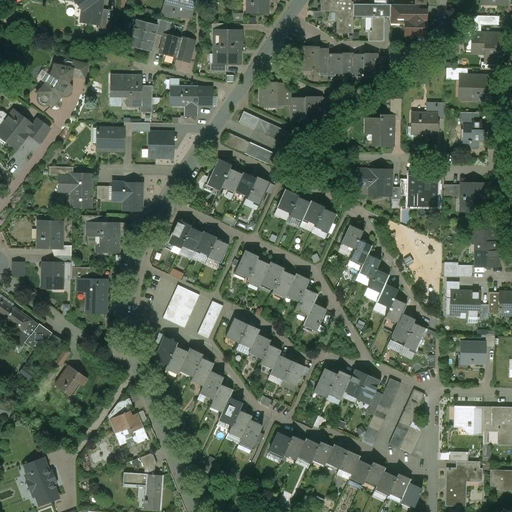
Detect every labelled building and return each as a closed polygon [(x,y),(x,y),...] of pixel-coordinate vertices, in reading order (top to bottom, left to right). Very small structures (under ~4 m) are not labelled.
[(68,0),(75,1),(82,11),(80,22),(98,25),(99,25),(101,9),(102,0),(68,0)] [(166,0),(164,11),(171,13),(170,14),(173,14),(173,13),(189,17),(193,0),(166,0)] [(245,0),(246,6),(250,6),(250,14),(268,14),(268,0),(245,0)] [(352,0),(322,0),(322,12),(325,12),(338,12),(338,21),(336,21),(336,33),(352,34),(353,5),(352,0)] [(390,5),(353,5),(352,17),(371,17),(384,17),(389,17),(390,5)] [(414,5),(390,5),(389,17),(389,19),(405,19),(405,23),(404,23),(404,35),(425,36),(425,21),(425,16),(421,16),(421,12),(417,12),(417,5),(414,5)] [(108,10),(101,9),(99,25),(98,25),(97,32),(105,33),(108,10)] [(498,17),(476,16),(476,25),(480,25),(498,26),(498,17)] [(384,17),(371,17),(371,31),(370,31),(368,31),(368,42),(383,42),(384,17)] [(156,26),(137,21),(130,46),(149,51),(156,26)] [(226,24),(211,24),(211,33),(214,33),(214,30),(226,30),(226,24)] [(476,25),(468,25),(468,38),(472,38),(472,33),(480,33),(480,25),(476,25)] [(226,30),(214,30),(214,33),(213,63),(213,64),(225,64),(239,65),(239,47),(241,47),(241,31),(226,30)] [(480,33),(472,33),(472,38),(472,52),(489,53),(488,63),(502,63),(503,35),(492,34),(480,33)] [(180,38),(164,34),(158,54),(175,58),(180,38)] [(194,42),(180,38),(175,58),(188,62),(194,42)] [(344,55),(335,55),(335,54),(327,54),(328,49),(318,49),(319,47),(317,47),(317,48),(313,48),(313,47),(300,47),(300,69),(319,69),(318,73),(363,74),(363,77),(377,77),(377,55),(369,55),(360,55),(360,54),(344,54),(344,55)] [(47,79),(44,84),(41,87),(36,92),(40,96),(39,98),(39,100),(40,102),(41,103),(43,104),(45,104),(47,104),(51,107),(56,102),(60,97),(62,98),(62,96),(65,96),(67,95),(70,94),(71,91),(71,89),(70,86),(69,84),(66,83),(67,81),(67,80),(68,79),(69,79),(70,78),(71,77),(72,76),(72,75),(75,63),(69,61),(67,67),(53,64),(52,69),(50,73),(49,76),(47,79)] [(87,66),(75,63),(72,75),(84,78),(87,66)] [(225,64),(213,64),(213,63),(209,63),(209,72),(225,72),(225,64)] [(467,69),(445,68),(445,80),(461,81),(467,81),(467,77),(467,69)] [(141,76),(110,76),(110,95),(129,96),(128,107),(140,107),(141,86),(141,76)] [(478,78),(467,77),(467,81),(461,81),(461,95),(477,96),(477,100),(488,100),(489,100),(489,76),(478,76),(478,78)] [(300,98),(290,98),(290,91),(286,91),(286,86),(282,86),(282,85),(273,85),(273,82),(267,82),(267,86),(258,86),(258,106),(289,106),(289,117),(322,117),(322,98),(312,98),(311,99),(300,99),(300,98)] [(152,86),(141,86),(140,107),(140,113),(151,113),(152,86)] [(197,88),(171,87),(170,105),(187,106),(187,116),(197,117),(197,88)] [(212,88),(198,88),(197,103),(201,104),(201,107),(211,107),(212,88)] [(401,99),(390,99),(389,116),(389,120),(393,120),(400,120),(401,99)] [(445,103),(426,103),(426,113),(437,113),(437,119),(444,119),(445,103)] [(32,125),(13,111),(8,117),(1,127),(0,127),(0,136),(15,149),(20,142),(21,143),(26,137),(25,136),(27,134),(33,126),(32,125)] [(2,113),(0,112),(0,125),(1,127),(8,117),(2,113)] [(253,116),(243,112),(238,123),(248,127),(253,116)] [(426,113),(411,113),(410,127),(415,128),(415,135),(417,135),(437,135),(437,125),(436,125),(437,119),(437,113),(426,113)] [(478,113),(459,113),(459,125),(462,125),(462,124),(471,124),(471,120),(478,120),(478,113)] [(389,116),(379,115),(379,119),(365,118),(365,131),(375,131),(375,143),(383,144),(383,146),(393,146),(393,120),(389,120),(389,116)] [(187,116),(180,116),(180,124),(184,124),(196,124),(197,117),(187,116)] [(258,119),(253,116),(248,127),(253,130),(258,119)] [(49,129),(37,119),(32,125),(33,126),(27,134),(39,143),(49,129)] [(264,122),(258,119),(253,130),(259,132),(264,122)] [(471,124),(462,124),(462,125),(462,131),(465,133),(464,142),(467,142),(470,145),(470,149),(478,149),(478,139),(482,139),(482,130),(480,130),(481,120),(478,120),(471,120),(471,124)] [(264,122),(259,132),(265,135),(270,124),(264,122)] [(131,123),(123,123),(123,129),(124,129),(123,137),(131,137),(131,123)] [(276,127),(270,124),(265,135),(271,138),(276,127)] [(282,130),(276,127),(271,138),(277,140),(282,130)] [(415,128),(410,127),(408,127),(407,135),(410,138),(417,138),(417,135),(415,135),(415,128)] [(123,129),(96,128),(96,129),(97,129),(97,131),(96,131),(96,134),(97,134),(97,144),(103,144),(103,151),(122,151),(122,140),(123,140),(123,137),(124,129),(123,129)] [(282,130),(277,140),(283,143),(288,132),(282,130)] [(293,135),(288,132),(283,143),(288,146),(293,135)] [(234,136),(228,133),(223,144),(229,147),(234,136)] [(175,134),(154,134),(154,155),(175,156),(175,134)] [(239,138),(234,136),(229,147),(234,149),(239,138)] [(245,141),(239,138),(234,149),(240,152),(245,141)] [(250,143),(245,141),(240,152),(245,154),(250,143)] [(250,143),(245,154),(251,156),(255,146),(250,143)] [(255,146),(251,156),(256,159),(261,148),(255,146)] [(261,148),(256,159),(261,161),(266,151),(261,148)] [(266,151),(261,161),(267,164),(272,153),(266,151)] [(277,156),(272,153),(267,164),(272,166),(277,156)] [(277,156),(272,166),(278,169),(283,158),(277,156)] [(231,165),(217,159),(206,185),(219,191),(231,165)] [(241,174),(229,169),(231,165),(219,191),(221,187),(233,193),(243,173),(242,173),(241,174)] [(72,168),(49,167),(49,176),(59,176),(69,176),(69,175),(72,175),(72,168)] [(391,170),(368,170),(358,170),(357,187),(368,187),(368,196),(390,196),(390,187),(391,170)] [(255,178),(243,173),(233,193),(234,193),(235,191),(247,197),(245,199),(246,199),(256,177),(255,178)] [(69,176),(59,176),(59,191),(72,192),(71,207),(90,207),(91,176),(72,175),(69,175),(69,176)] [(256,177),(246,199),(259,205),(269,183),(256,177)] [(437,177),(408,177),(408,180),(408,196),(408,199),(420,199),(419,206),(436,207),(437,177)] [(408,180),(399,179),(399,188),(399,196),(408,196),(408,180)] [(142,183),(123,183),(123,184),(111,184),(111,200),(124,200),(124,196),(130,196),(129,211),(140,211),(140,202),(141,202),(142,183)] [(483,184),(460,184),(460,185),(460,199),(460,200),(463,200),(463,209),(471,209),(471,211),(483,211),(483,200),(484,200),(484,195),(483,195),(483,184)] [(460,185),(443,185),(443,198),(460,199),(460,185)] [(108,187),(96,186),(96,200),(108,200),(108,187)] [(399,188),(390,187),(390,196),(390,199),(399,200),(399,196),(399,188)] [(284,189),(276,208),(289,214),(297,197),(298,195),(284,189)] [(297,197),(289,214),(288,215),(301,221),(302,221),(302,220),(302,219),(310,203),(309,203),(297,197)] [(310,203),(302,219),(302,220),(314,225),(315,225),(323,209),(324,207),(310,201),(309,203),(310,203)] [(323,209),(315,225),(314,225),(314,227),(327,233),(336,215),(323,209)] [(177,220),(167,243),(180,249),(182,246),(181,246),(190,227),(190,228),(191,226),(177,220)] [(314,225),(302,220),(302,221),(301,221),(298,228),(298,229),(299,227),(311,232),(311,233),(314,227),(314,225)] [(62,221),(37,221),(37,249),(54,249),(61,250),(61,246),(62,221)] [(107,223),(86,222),(86,223),(86,234),(98,234),(98,253),(118,253),(119,231),(126,231),(126,223),(107,223)] [(349,225),(341,244),(353,250),(354,250),(358,240),(359,240),(363,232),(349,225)] [(190,227),(181,246),(182,246),(194,252),(203,232),(202,233),(190,228),(190,227)] [(475,242),(496,243),(496,231),(472,231),(472,243),(475,243),(475,242)] [(203,232),(194,252),(195,250),(207,256),(206,257),(207,258),(216,237),(203,232)] [(228,245),(215,239),(216,238),(216,237),(207,258),(220,264),(228,245)] [(359,240),(358,240),(354,250),(353,250),(349,258),(362,264),(363,264),(367,255),(371,246),(359,240)] [(496,243),(475,242),(475,243),(474,267),(497,267),(497,243),(496,243)] [(180,249),(167,243),(164,248),(178,255),(180,249)] [(71,246),(61,246),(61,250),(54,249),(53,257),(56,257),(71,257),(71,246)] [(245,250),(234,273),(247,278),(246,281),(257,256),(245,250)] [(367,255),(363,264),(362,264),(358,273),(371,279),(376,269),(376,270),(380,261),(367,255)] [(257,256),(246,281),(259,287),(270,262),(269,265),(257,259),(258,257),(257,256)] [(26,276),(26,261),(13,261),(13,276),(26,276)] [(283,268),(270,262),(259,287),(260,284),(272,290),(271,293),(272,293),(283,268)] [(56,263),(42,263),(42,288),(53,289),(53,287),(61,287),(62,264),(56,263)] [(471,266),(457,266),(457,277),(471,277),(471,266)] [(97,268),(71,268),(71,279),(76,279),(97,279),(97,268)] [(182,279),(185,273),(174,268),(171,274),(182,279)] [(283,268),(272,293),(284,299),(285,296),(296,274),(295,274),(294,276),(282,271),(283,268)] [(376,270),(376,269),(371,279),(367,288),(380,294),(384,284),(385,284),(389,275),(376,270)] [(308,280),(296,274),(285,296),(298,302),(308,280)] [(97,279),(76,279),(76,290),(87,291),(87,310),(106,310),(107,279),(97,279)] [(298,302),(294,311),(306,317),(302,326),(303,326),(317,295),(304,289),(309,280),(308,280),(298,302)] [(385,284),(384,284),(380,294),(376,302),(388,308),(389,308),(393,299),(394,299),(398,290),(385,284)] [(188,291),(177,286),(174,291),(185,296),(188,291)] [(185,296),(174,291),(172,297),(183,302),(185,296)] [(199,296),(188,291),(185,296),(196,301),(199,296)] [(476,292),(451,292),(451,300),(452,300),(451,308),(465,308),(465,312),(469,312),(469,319),(479,319),(479,305),(479,297),(476,297),(476,292)] [(500,293),(488,293),(488,305),(488,314),(496,314),(499,311),(500,293)] [(511,295),(510,293),(500,293),(499,311),(496,314),(511,314),(511,295)] [(317,295),(303,326),(315,332),(326,309),(313,304),(317,295)] [(196,301),(185,296),(183,302),(194,307),(196,301)] [(183,302),(172,297),(170,302),(180,307),(183,302)] [(394,299),(393,299),(389,308),(388,308),(384,317),(397,323),(402,314),(406,305),(394,299)] [(0,300),(0,314),(22,330),(23,330),(30,336),(38,325),(14,307),(12,309),(0,300)] [(222,306),(212,301),(209,307),(220,312),(222,306)] [(180,307),(170,302),(167,307),(178,312),(180,307)] [(194,307),(183,302),(180,307),(191,312),(194,307)] [(488,305),(479,305),(479,319),(487,320),(488,314),(488,305)] [(178,312),(167,307),(165,313),(175,318),(178,312)] [(191,312),(180,307),(178,312),(189,317),(191,312)] [(220,312),(209,307),(207,312),(217,317),(220,312)] [(189,317),(178,312),(175,318),(186,323),(189,317)] [(217,317),(207,312),(204,318),(215,323),(217,317)] [(175,318),(165,313),(162,318),(173,323),(175,318)] [(402,314),(397,323),(391,337),(404,342),(404,343),(413,323),(415,320),(402,314)] [(186,323),(175,318),(173,323),(184,328),(186,323)] [(215,323),(204,318),(202,323),(213,328),(215,323)] [(246,324),(234,318),(225,337),(238,343),(246,324)] [(213,328),(202,323),(199,329),(210,334),(213,328)] [(413,323),(404,343),(404,342),(402,346),(416,352),(419,344),(420,344),(427,329),(413,323)] [(52,333),(39,324),(38,325),(30,336),(25,343),(37,352),(37,353),(43,345),(51,334),(52,333)] [(259,330),(246,324),(238,343),(250,349),(257,334),(259,330)] [(210,334),(199,329),(197,334),(208,339),(210,334)] [(63,343),(51,334),(43,345),(55,354),(63,343)] [(270,340),(257,334),(250,349),(248,354),(261,359),(268,345),(270,340)] [(494,336),(485,336),(485,342),(485,348),(494,348),(494,336)] [(177,343),(164,337),(154,359),(167,364),(175,346),(177,343)] [(485,342),(475,342),(475,343),(470,343),(470,344),(462,344),(461,353),(462,353),(462,361),(470,362),(470,364),(484,364),(485,349),(485,348),(485,342)] [(280,350),(268,345),(261,359),(259,364),(272,370),(278,355),(280,350)] [(175,346),(167,364),(165,369),(177,375),(179,371),(188,352),(187,352),(175,346)] [(202,354),(189,348),(187,352),(188,352),(179,371),(192,377),(200,358),(201,358),(202,354)] [(64,350),(57,359),(63,363),(70,353),(64,350)] [(291,361),(278,355),(272,370),(270,374),(282,380),(291,361)] [(201,358),(200,358),(192,377),(191,378),(204,383),(210,371),(213,364),(201,358)] [(304,367),(291,361),(282,380),(295,386),(304,367)] [(68,366),(55,385),(69,395),(82,376),(68,366)] [(33,374),(24,368),(20,374),(29,380),(33,374)] [(324,368),(313,392),(326,398),(327,394),(337,374),(324,368)] [(367,375),(354,369),(351,376),(344,392),(357,398),(367,375)] [(210,371),(204,383),(199,394),(212,399),(219,384),(220,384),(223,377),(210,371)] [(351,376),(338,371),(337,374),(327,394),(340,400),(344,392),(351,376)] [(367,375),(357,398),(354,404),(355,404),(357,400),(369,405),(380,381),(367,375)] [(400,384),(390,379),(387,384),(398,389),(400,384)] [(220,384),(219,384),(212,399),(209,407),(222,412),(229,397),(232,390),(220,384)] [(398,389),(387,384),(385,389),(396,394),(398,389)] [(396,394),(385,389),(382,395),(393,400),(396,394)] [(424,395),(413,390),(411,395),(422,400),(424,395)] [(393,400),(382,395),(380,400),(391,405),(393,400)] [(422,400),(411,395),(408,400),(419,405),(422,400)] [(229,397),(222,412),(220,417),(232,423),(238,410),(239,410),(242,403),(229,397)] [(391,405),(380,400),(377,405),(388,410),(391,405)] [(419,405),(408,400),(406,406),(417,411),(419,405)] [(8,404),(3,403),(0,411),(0,415),(8,418),(11,409),(7,407),(8,404)] [(126,418),(119,403),(118,403),(107,417),(113,431),(116,430),(121,442),(133,437),(135,442),(145,438),(135,414),(126,418)] [(388,410),(377,405),(375,411),(386,416),(388,410)] [(417,411),(406,406),(403,411),(414,416),(417,411)] [(483,408),(454,408),(454,426),(467,426),(467,427),(469,427),(469,434),(482,434),(482,431),(483,408)] [(511,408),(483,408),(482,431),(498,431),(498,444),(511,444),(511,408)] [(232,423),(225,438),(237,444),(240,439),(249,419),(249,420),(251,416),(239,410),(238,410),(232,423)] [(386,416),(375,411),(373,416),(383,421),(386,416)] [(414,416),(403,411),(401,417),(412,422),(414,416)] [(383,421),(373,416),(370,421),(381,426),(383,421)] [(412,422),(401,417),(398,422),(409,427),(412,422)] [(249,420),(249,419),(240,439),(240,440),(252,445),(251,447),(252,447),(262,425),(249,420)] [(381,426),(370,421),(368,427),(379,431),(381,426)] [(409,427),(398,422),(396,428),(407,433),(409,427)] [(423,427),(412,422),(409,427),(420,432),(423,427)] [(379,431),(368,427),(365,432),(376,437),(379,431)] [(420,432),(409,427),(407,433),(418,438),(420,432)] [(407,433),(396,428),(393,433),(404,438),(407,433)] [(376,437),(365,432),(363,437),(374,442),(376,437)] [(290,438),(277,433),(269,451),(282,457),(283,454),(290,438)] [(404,438),(393,433),(391,439),(402,444),(404,438)] [(418,438),(407,433),(404,438),(415,443),(418,438)] [(304,441),(291,436),(290,438),(283,454),(296,460),(298,457),(297,457),(304,441)] [(374,442),(363,437),(360,442),(371,447),(374,442)] [(415,443),(404,438),(402,444),(413,449),(415,443)] [(252,445),(240,440),(240,439),(237,444),(236,448),(249,454),(252,447),(251,447),(252,445)] [(318,444),(305,439),(304,441),(297,457),(298,457),(310,463),(312,460),(311,460),(318,444)] [(402,444),(391,439),(388,444),(399,449),(402,444)] [(332,447),(319,442),(318,444),(311,460),(312,460),(324,466),(326,463),(325,463),(332,447)] [(346,450),(333,444),(332,447),(325,463),(326,463),(338,469),(346,450)] [(413,449),(402,444),(399,449),(410,454),(413,449)] [(359,456),(346,450),(338,469),(351,474),(358,460),(359,456)] [(466,453),(448,452),(448,461),(458,461),(466,462),(466,453)] [(152,453),(139,458),(144,470),(148,470),(148,475),(154,475),(155,465),(156,464),(152,453)] [(43,458),(24,465),(28,475),(25,476),(27,481),(26,482),(29,492),(31,491),(33,497),(40,494),(43,504),(58,498),(53,484),(54,484),(49,472),(48,472),(43,458)] [(358,460),(351,474),(349,478),(362,484),(364,480),(370,466),(370,465),(358,460)] [(372,462),(370,465),(370,466),(364,480),(376,486),(383,471),(383,472),(385,468),(372,462)] [(458,468),(448,468),(447,505),(463,505),(464,480),(474,480),(474,478),(481,478),(481,469),(458,468)] [(511,471),(489,470),(489,487),(497,488),(497,490),(511,489),(511,468),(511,469),(511,471)] [(383,472),(383,471),(376,486),(374,490),(388,496),(389,492),(396,477),(383,472)] [(148,475),(123,473),(123,484),(145,486),(143,509),(160,511),(163,476),(154,475),(148,475)] [(410,479),(397,473),(396,477),(389,492),(402,498),(408,483),(409,483),(410,479)] [(409,483),(408,483),(402,498),(400,501),(413,507),(421,489),(409,483)] [(39,507),(41,510),(54,505),(53,502),(39,507)]
